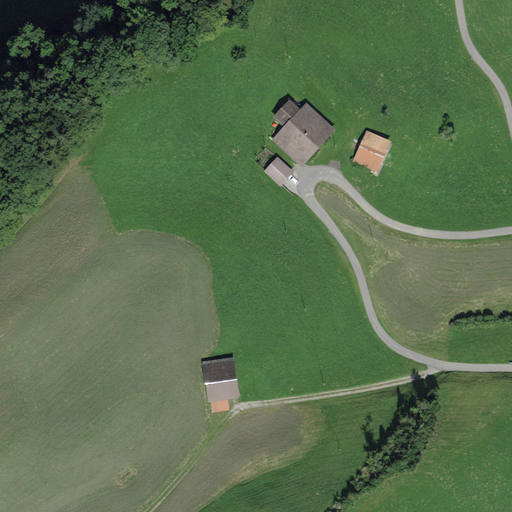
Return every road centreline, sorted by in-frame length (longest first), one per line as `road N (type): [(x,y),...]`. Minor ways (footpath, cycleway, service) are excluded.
road 1 (residential): [(511,367),(439,365),(384,339),(346,251),(307,188),(310,176),(337,177),(390,225),(435,236),(511,232)]
road 2 (track): [(149,511),(233,413),(379,387),(445,366)]
road 3 (residential): [(511,129),(496,83),(463,36),(458,0)]
